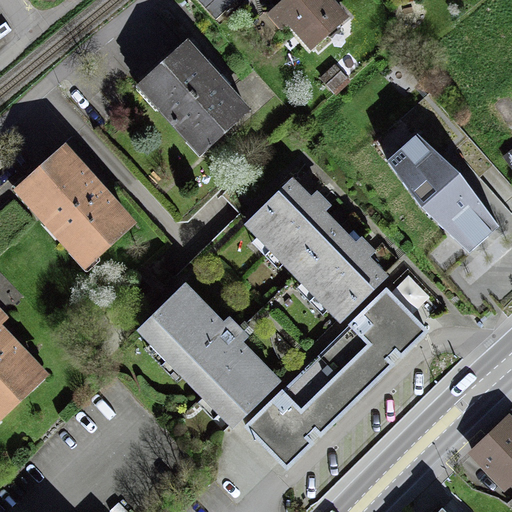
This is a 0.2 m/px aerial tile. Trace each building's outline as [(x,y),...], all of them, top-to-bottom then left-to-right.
[(237,0),(197,0),(216,20),(237,0)] [(327,0),(270,0),(254,14),(296,66),(347,25),(327,0)] [(256,120),(184,43),(126,97),(198,174),(256,120)] [(395,150),(475,238),(511,204),(511,197),(435,114),(395,150)] [(61,149),(4,198),(73,278),(130,229),(61,149)] [(233,236),(282,286),(335,234),(286,184),(233,236)] [(335,234),(282,286),(330,334),(383,283),(335,234)] [(179,292),(127,343),(218,437),(271,386),(179,292)] [(323,382),(347,407),(421,335),(384,297),(346,334),(359,347),(323,382)] [(0,423),(51,380),(0,320),(0,423)] [(347,407),(323,382),(296,408),(281,392),(231,441),(271,482),(347,407)] [(511,423),(472,460),(510,500),(511,498),(511,423)]
